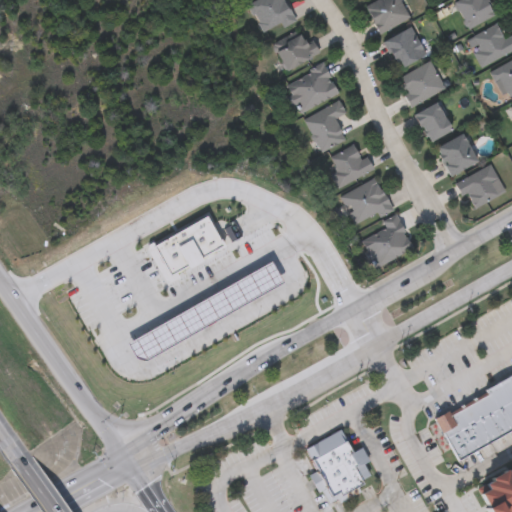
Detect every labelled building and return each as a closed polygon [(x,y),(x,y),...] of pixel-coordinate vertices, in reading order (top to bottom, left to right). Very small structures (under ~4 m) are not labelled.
[(250,0),(282,0),(292,17),(262,33),(245,3),(250,0)] [(379,32),(363,5),(371,0),(399,0),(408,15),(379,32)] [(489,0),(496,12),(466,28),(452,0),(489,0)] [(511,33),(511,34),(511,48),(480,67),(464,39),(495,22),(503,37),(511,33)] [(425,53),(398,68),(382,40),(409,25),(425,53)] [(303,40),(310,37),(317,53),(283,69),(270,41),(298,28),(303,40)] [(489,69),(511,56),(511,92),(504,97),(489,69)] [(444,87),(410,105),(396,76),(429,59),(444,87)] [(283,81),(323,63),(336,93),(296,111),(283,81)] [(334,116),(345,138),(318,151),(302,116),(337,99),(344,112),(334,116)] [(452,129),(429,141),(414,112),(436,100),(452,129)] [(435,145),(463,131),(478,161),(449,175),(435,145)] [(361,157),(365,154),(372,167),(336,187),(328,173),(336,169),(328,155),(353,142),(361,157)] [(504,189),(472,208),(456,181),(488,162),(504,189)] [(391,207),(355,226),(338,194),(374,175),(391,207)] [(381,219),(397,213),(411,248),(372,264),(361,237),(384,227),(381,219)] [(168,284),(147,246),(154,242),(156,245),(207,215),(224,245),(201,258),(202,260),(188,268),(187,266),(177,272),(180,278),(168,284)] [(270,260),(282,281),(147,360),(135,359),(126,343),(270,260)] [(511,428),(456,460),(433,418),(449,410),(450,411),(485,392),(484,389),(511,374),(511,377),(511,428)] [(328,503),(321,491),(317,493),(307,474),(314,470),(303,449),(340,429),(352,452),(361,448),(368,461),(363,464),(369,475),(361,479),(364,484),(358,487),(360,491),(338,502),(336,499),(328,503)] [(476,488),(511,468),(511,511),(489,511),(476,488)]
